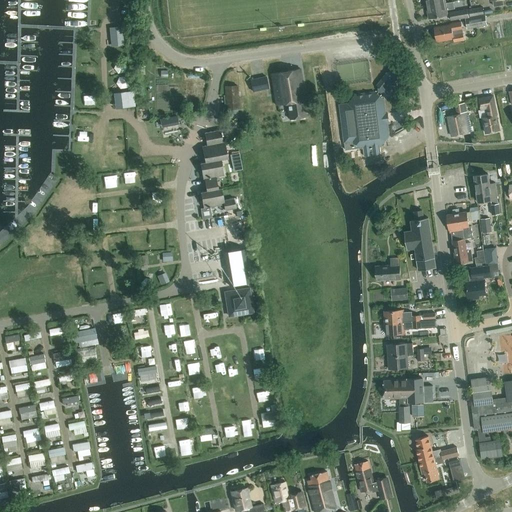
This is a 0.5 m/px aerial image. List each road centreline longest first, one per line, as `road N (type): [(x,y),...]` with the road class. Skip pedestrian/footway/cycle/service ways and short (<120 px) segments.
road 1 (unclassified): [(411,55),(371,39),(184,61),(155,40),(145,0)]
road 2 (unclassified): [(452,329),(431,151)]
road 3 (unclassified): [(487,490),(473,461),(452,329)]
